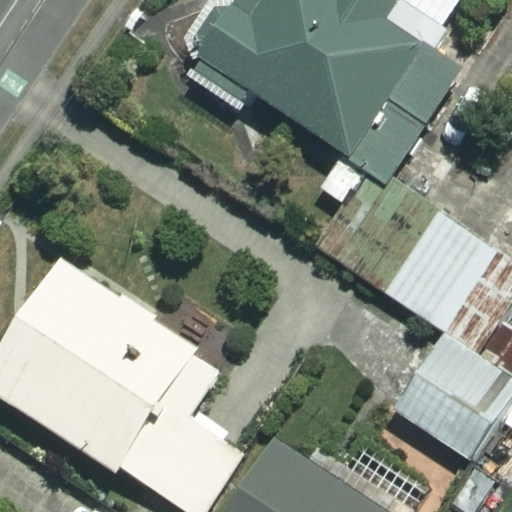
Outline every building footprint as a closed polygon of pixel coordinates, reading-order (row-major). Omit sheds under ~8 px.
[(353,171),(399,202),(507,39),(448,0),(423,0),(414,14),(393,0),(253,0),(193,92),(259,135),(271,117),(353,171)] [(511,276),(399,202),(353,171),(331,206),(358,223),(332,262),(481,361),(511,314),(511,276)] [(233,382),(75,279),(0,394),(0,406),(162,511),(223,511),(253,465),(201,432),(233,382)] [(511,426),(511,385),(460,350),(408,426),(479,475),(511,426)] [(373,511),(287,457),(251,511),(373,511)]
